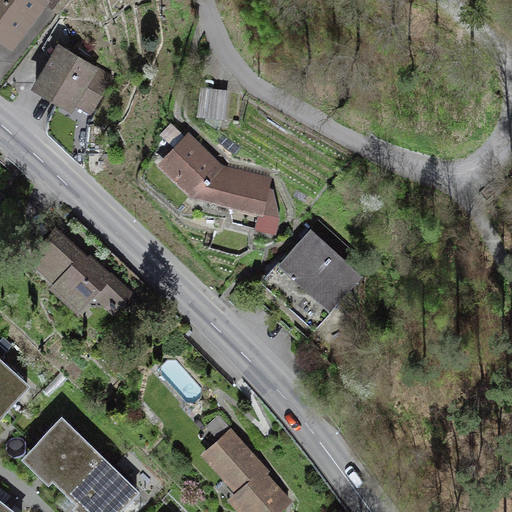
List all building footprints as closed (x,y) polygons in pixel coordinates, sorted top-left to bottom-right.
[(39,1),(37,0),(0,0),(0,31),(10,39),(39,1)] [(67,0),(51,0),(48,4),(58,12),(67,0)] [(42,45),(57,55),(37,85),(84,117),(108,77),(86,63),(91,56),(67,41),(73,26),(59,18),(42,45)] [(227,91),(199,87),(196,116),(223,119),(227,91)] [(218,165),(191,138),(168,165),(202,193),(236,203),(233,223),(272,233),(278,216),(269,180),(218,165)] [(317,223),(281,261),(309,287),(317,278),(338,298),(366,268),(317,223)] [(94,266),(56,231),(31,257),(57,281),(53,286),(77,308),(94,290),(114,308),(128,293),(97,263),(94,266)] [(300,339),(338,298),(317,278),(309,287),(281,261),(251,294),(300,339)] [(0,415),(30,383),(0,354),(0,415)] [(55,477),(66,488),(102,452),(64,416),(25,455),(51,481),(55,477)] [(262,465),(231,432),(206,455),(240,493),(233,499),(245,511),(272,511),(287,499),(259,468),(262,465)] [(121,511),(142,492),(102,452),(66,488),(78,500),(74,504),(81,511),(121,511)] [(0,511),(18,511),(0,497),(0,511)]
